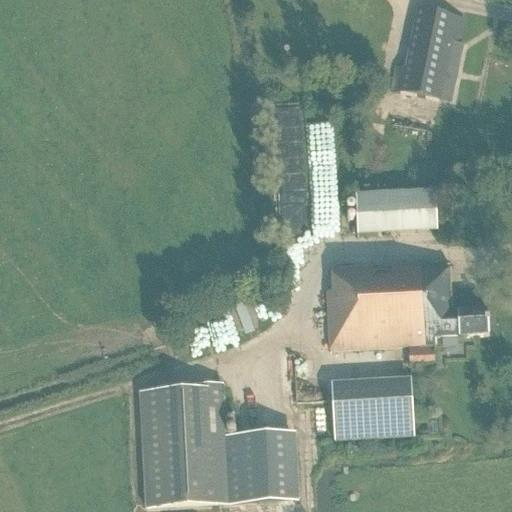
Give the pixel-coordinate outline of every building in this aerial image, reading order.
[(460,48),(466,21),(417,11),(405,70),(395,68),(390,93),(439,103),(450,46),(460,48)] [(341,198),(337,118),(303,120),(305,164),(286,165),(287,200),(341,198)] [(357,238),(438,234),(436,193),(355,197),(357,238)] [(451,315),(448,265),(331,271),(332,293),(327,294),(330,353),(436,347),(436,340),(459,339),(489,337),(488,313),(451,315)] [(223,307),(230,337),(240,335),(233,304),(223,307)] [(334,444),(415,440),(412,380),(331,385),(334,444)] [(295,505),(291,437),(225,440),(223,386),(192,388),(192,393),(140,395),(146,511),(295,505)]
